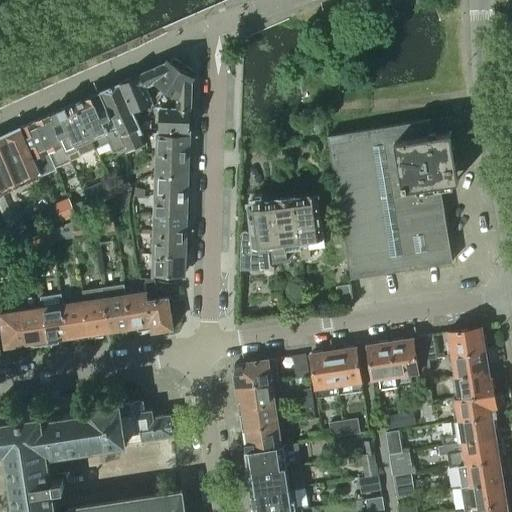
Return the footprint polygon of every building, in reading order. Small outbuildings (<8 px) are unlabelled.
[(175,57),(139,73),(144,85),(153,81),(165,89),(183,63),(175,57)] [(192,69),(183,63),(165,89),(166,90),(160,98),(173,107),(178,107),(178,108),(190,108),(192,69)] [(139,73),(119,82),(132,110),(150,102),(151,99),(144,85),(139,73)] [(119,82),(100,91),(124,146),(126,150),(145,141),(132,110),(119,82)] [(100,91),(75,101),(95,146),(108,141),(112,151),(124,146),(100,91)] [(75,101),(50,113),(69,161),(80,156),(79,153),(95,146),(75,101)] [(190,129),(190,108),(178,108),(178,107),(173,107),(161,107),(159,109),(158,128),(190,129)] [(37,118),(34,119),(56,168),(69,161),(50,113),(37,118)] [(428,118),(327,135),(343,230),(347,259),(350,277),(452,260),(438,182),(457,179),(449,131),(431,134),(428,118)] [(34,119),(20,125),(40,174),(41,176),(57,169),(56,168),(34,119)] [(20,125),(4,133),(24,177),(26,181),(40,174),(20,125)] [(157,132),(157,153),(189,154),(189,133),(157,132)] [(4,133),(0,134),(0,165),(11,189),(17,186),(15,181),(24,177),(4,133)] [(157,153),(156,173),(188,174),(189,154),(157,153)] [(0,196),(1,196),(0,194),(0,193),(11,189),(0,165),(0,196)] [(156,173),(155,193),(187,194),(188,174),(156,173)] [(334,205),(332,190),(321,192),(323,207),(334,205)] [(155,193),(155,213),(186,214),(187,194),(155,193)] [(318,193),(294,196),(300,248),(301,258),(310,256),(309,246),(323,245),(318,193)] [(294,196),(270,199),(278,260),(286,259),(285,249),(300,248),(294,196)] [(278,260),(270,199),(247,202),(250,233),(249,233),(249,231),(248,230),(247,229),(246,229),(244,229),(243,230),(242,231),(241,232),(241,233),(241,235),(242,236),(241,237),(240,268),(241,268),(241,265),(257,265),(271,264),(271,261),(278,260)] [(155,213),(154,233),(186,234),(186,214),(155,213)] [(329,262),(347,259),(343,230),(327,233),(329,262)] [(154,233),(153,253),(185,254),(186,234),(154,233)] [(11,247),(14,257),(33,253),(31,238),(11,247)] [(185,254),(153,253),(153,274),(181,274),(184,271),(185,254)] [(118,295),(105,297),(110,330),(130,327),(125,293),(122,273),(115,274),(118,295)] [(146,290),(152,331),(158,330),(166,334),(167,334),(172,328),(170,312),(173,312),(173,304),(173,302),(170,295),(157,297),(154,279),(144,278),(146,290)] [(146,290),(125,293),(130,327),(137,326),(138,330),(151,328),(152,331),(146,290)] [(105,297),(83,300),(89,337),(103,335),(103,331),(110,330),(105,297)] [(83,300),(62,303),(68,337),(75,336),(78,339),(89,337),(83,300)] [(62,303),(41,306),(47,343),(58,341),(60,338),(68,337),(62,303)] [(41,306),(20,309),(25,342),(33,341),(33,345),(47,343),(41,306)] [(25,342),(20,309),(0,312),(0,317),(4,345),(25,342)] [(447,331),(451,354),(486,348),(483,326),(447,331)] [(416,336),(420,360),(434,357),(431,333),(416,336)] [(413,337),(389,340),(396,384),(411,382),(409,372),(418,371),(413,337)] [(396,384),(389,340),(366,344),(371,378),(380,377),(381,386),(396,384)] [(356,346),(333,349),(339,392),(362,389),(356,346)] [(451,354),(454,375),(490,370),(486,348),(451,354)] [(339,392),(333,349),(310,353),(316,396),(339,392)] [(293,354),(296,376),(309,374),(305,352),(293,354)] [(232,363),(235,386),(270,380),(279,379),(275,357),(232,363)] [(454,375),(458,397),(493,392),(490,370),(454,375)] [(235,386),(238,407),(274,401),(270,380),(235,386)] [(452,412),(454,421),(493,414),(497,413),(493,392),(458,397),(453,398),(456,411),(452,412)] [(183,511),(181,493),(63,507),(64,511),(54,511),(51,497),(60,496),(58,487),(49,488),(45,462),(59,460),(93,455),(106,453),(124,450),(124,443),(174,437),(170,413),(152,415),(151,409),(143,410),(142,401),(118,406),(88,411),(88,416),(54,421),(40,423),(39,419),(0,424),(0,460),(8,511),(183,511)] [(238,407),(242,428),(277,423),(274,401),(238,407)] [(400,413),(402,424),(414,423),(412,412),(400,413)] [(389,415),(391,426),(402,424),(400,413),(389,415)] [(444,444),(497,435),(493,414),(454,421),(450,421),(453,434),(442,436),(444,444)] [(337,420),(339,435),(359,431),(357,417),(337,420)] [(329,421),(331,436),(339,435),(337,420),(329,421)] [(242,428),(245,449),(280,444),(277,423),(242,428)] [(389,453),(402,451),(398,429),(385,431),(389,453)] [(449,465),(458,464),(500,457),(497,435),(444,444),(438,445),(439,454),(447,453),(449,465)] [(280,444),(245,449),(248,471),(300,463),(301,463),(298,441),(280,444)] [(408,450),(402,451),(389,453),(392,474),(405,472),(411,471),(408,450)] [(500,457),(458,464),(461,486),(500,479),(499,471),(503,470),(500,457)] [(300,463),(248,471),(252,492),(304,484),(300,463)] [(404,473),(392,475),(395,494),(407,492),(404,473)] [(380,491),(378,475),(357,479),(360,495),(380,491)] [(500,479),(461,486),(465,508),(508,501),(505,487),(502,488),(500,479)] [(304,484),(252,492),(254,511),(261,511),(301,506),(307,505),(304,484)] [(382,497),(365,500),(366,511),(367,511),(384,509),(382,497)] [(509,511),(508,501),(465,508),(465,511),(509,511)] [(417,511),(416,502),(397,503),(397,511),(417,511)]
